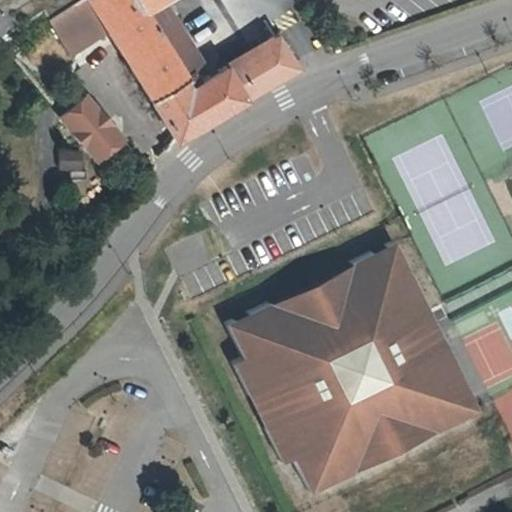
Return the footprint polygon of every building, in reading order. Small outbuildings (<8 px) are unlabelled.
[(171,142),(255,92),(238,61),(201,82),(195,73),(179,83),(138,15),(159,1),(159,0),(70,0),(44,17),(68,56),(105,33),(171,142)] [(179,83),(195,73),(201,69),(159,1),(138,15),(179,83)] [(279,37),(238,61),(255,92),(297,68),(279,37)] [(104,168),(126,149),(85,99),(61,119),(104,168)] [(66,179),(87,171),(77,145),(57,152),(66,179)] [(390,239),(223,322),(240,355),(230,360),(246,393),(258,391),(271,418),(262,426),(278,460),(289,454),(305,488),(472,406),(433,325),(390,239)] [(258,391),(246,393),(262,426),(271,418),(258,391)]
